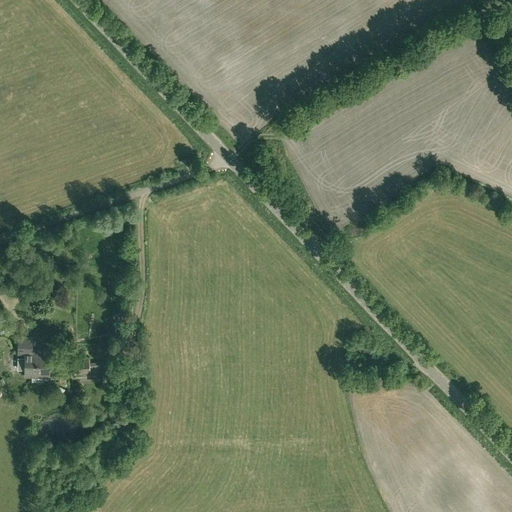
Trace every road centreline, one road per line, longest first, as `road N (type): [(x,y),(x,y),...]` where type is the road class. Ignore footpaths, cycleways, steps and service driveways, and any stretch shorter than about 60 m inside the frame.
road 1 (unclassified): [(511,455),(229,158)]
road 2 (residential): [(229,158),(0,239)]
road 3 (unclassified): [(229,158),(78,0)]
